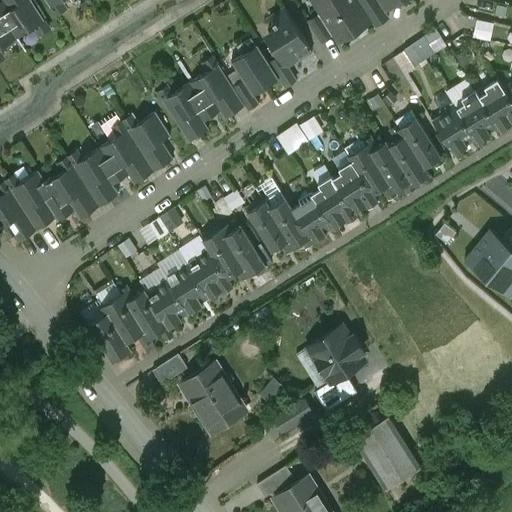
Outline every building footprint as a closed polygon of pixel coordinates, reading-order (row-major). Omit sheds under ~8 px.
[(0,47),(44,19),(31,0),(2,0),(9,10),(0,15),(0,47)] [(357,0),(310,0),(319,14),(333,35),(335,39),(359,24),(361,28),(371,21),(357,0)] [(383,9),(377,0),(357,0),(371,21),(374,26),(389,17),(383,9)] [(377,0),(383,9),(396,0),(377,0)] [(312,51),(284,8),(269,17),(275,25),(272,38),(270,39),(281,56),(287,66),(288,66),(310,51),(310,52),(312,51)] [(333,35),(319,14),(307,22),(321,43),(333,35)] [(476,34),(490,36),(493,22),(479,19),(476,34)] [(391,52),(399,70),(449,48),(441,30),(391,52)] [(252,38),(243,44),(248,52),(232,62),(243,80),(253,95),(254,95),(279,78),(258,45),(257,46),(252,38)] [(287,66),(281,56),(270,63),(279,78),(284,86),(296,79),(288,66),(287,66)] [(220,64),(163,100),(189,141),(209,128),(198,110),(214,101),(225,118),(245,105),(246,105),(234,86),(220,64)] [(511,99),(504,86),(499,78),(485,87),(488,91),(480,96),(482,100),(481,101),(497,126),(496,126),(497,128),(498,130),(511,121),(511,99)] [(253,95),(243,80),(234,86),(246,105),(245,105),(249,111),(260,103),(254,95),(253,95)] [(497,126),(481,101),(482,100),(480,96),(476,90),(462,98),(465,103),(457,108),(460,112),(459,112),(475,138),(474,138),(475,140),(476,142),(497,128),(496,126),(497,126)] [(475,138),(459,112),(460,112),(457,108),(453,102),(440,110),(445,118),(435,125),(453,153),(475,140),(474,138),(475,138)] [(45,182),(55,198),(54,198),(62,210),(71,204),(80,218),(119,193),(107,176),(123,165),(135,183),(173,158),(162,141),(171,135),(155,111),(45,182)] [(280,136),(291,151),(325,128),(315,112),(280,136)] [(386,141),(370,151),(366,144),(349,155),(373,194),(374,194),(389,185),(393,192),(410,181),(412,185),(430,174),(425,166),(441,157),(416,117),(398,129),(403,136),(389,145),(386,141)] [(373,194),(349,155),(348,156),(351,161),(339,169),(344,177),(336,182),(335,183),(353,211),(354,211),(366,203),(369,207),(379,201),(374,194),(373,194)] [(38,171),(0,195),(0,228),(6,225),(18,242),(56,217),(47,203),(54,198),(55,198),(45,182),(38,171)] [(332,175),(318,184),(323,192),(316,197),(315,198),(333,226),(346,218),(347,218),(346,216),(353,211),(335,183),(336,182),(332,175)] [(234,207),(247,200),(240,188),(227,195),(234,207)] [(295,212),(285,197),(270,208),(265,201),(247,212),(272,251),(288,241),(292,248),(309,238),(311,242),(326,232),(325,231),(333,226),(315,198),(316,197),(311,190),(298,199),(303,207),(295,212)] [(144,226),(153,241),(187,221),(178,206),(144,226)] [(353,211),(346,216),(347,218),(346,218),(348,222),(358,216),(354,211),(353,211)] [(241,226),(225,236),(221,229),(203,240),(207,247),(207,246),(228,279),(228,278),(243,269),(248,276),(266,265),(241,226)] [(511,228),(502,240),(490,230),(465,261),(508,296),(511,291),(511,228)] [(228,279),(207,246),(207,247),(194,254),(200,263),(192,268),(191,268),(209,297),(221,289),(223,288),(221,286),(230,281),(228,278),(228,279)] [(192,268),(187,261),(174,270),(179,278),(171,283),(167,276),(152,285),(158,293),(150,298),(145,290),(127,302),(122,294),(102,306),(106,314),(89,325),(112,362),(132,349),(127,342),(144,331),(148,339),(181,318),(180,317),(202,303),(201,301),(209,297),(191,268),(192,268)] [(230,281),(221,286),(223,288),(221,289),(223,292),(233,286),(230,281)] [(342,325),(308,347),(331,382),(365,361),(360,353),(364,351),(354,336),(351,338),(342,325)] [(179,354),(153,370),(162,384),(188,367),(179,354)] [(215,362),(182,383),(211,429),(229,418),(226,413),(241,404),(215,362)] [(305,399),(293,407),(302,421),(314,414),(305,399)] [(293,407),(274,419),(283,433),(302,421),(293,407)] [(388,417),(353,439),(385,491),(421,468),(388,417)] [(286,466),(257,484),(265,497),(294,479),(286,466)] [(330,511),(308,476),(275,497),(284,511),(330,511)]
